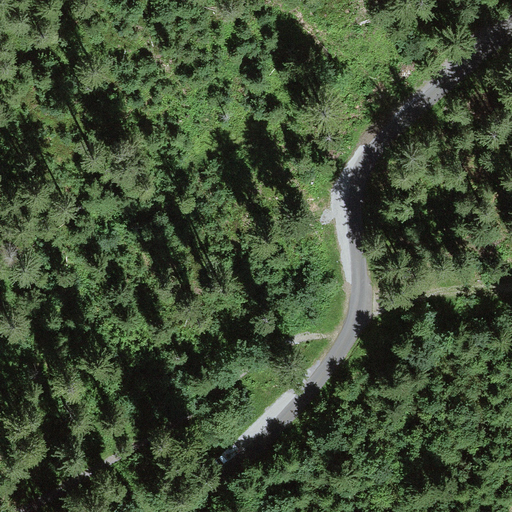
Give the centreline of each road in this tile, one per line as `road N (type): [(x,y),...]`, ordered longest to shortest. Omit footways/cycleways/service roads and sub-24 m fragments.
road 1 (track): [(362,307),(350,236),(361,173),(460,63),(511,32)]
road 2 (track): [(176,511),(302,404),(362,307)]
road 3 (track): [(511,286),(362,307)]
